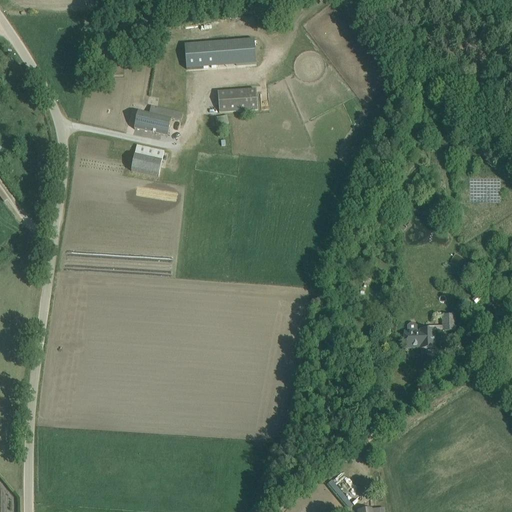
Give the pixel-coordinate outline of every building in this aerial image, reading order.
[(186,47),(187,71),(256,67),(255,43),(186,47)] [(219,93),(220,114),(259,111),(257,90),(219,93)] [(134,130),(168,137),(172,120),(182,122),(184,114),(151,106),(150,115),(138,112),(134,130)] [(141,174),(158,177),(162,160),(167,161),(169,153),(137,146),(131,172),(141,174)] [(0,231),(18,218),(0,194),(0,231)] [(454,254),(449,262),(467,272),(472,263),(454,254)] [(490,301),(495,296),(491,292),(486,297),(490,301)] [(442,327),(435,327),(435,331),(456,331),(456,316),(442,316),(442,327)] [(435,358),(435,345),(434,330),(421,330),(421,331),(418,331),(418,326),(415,324),(410,323),(407,327),(407,332),(404,332),(404,346),(420,345),(421,359),(435,358)]
